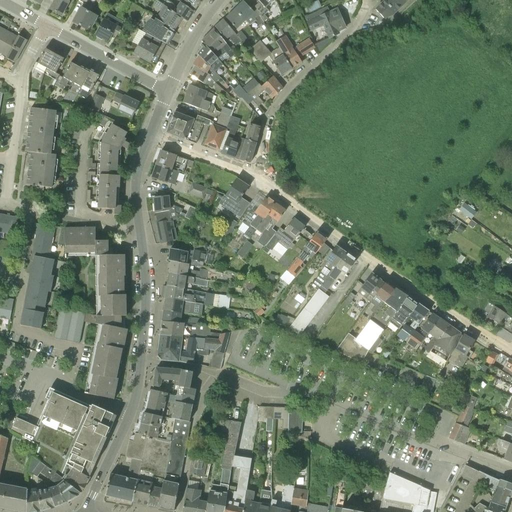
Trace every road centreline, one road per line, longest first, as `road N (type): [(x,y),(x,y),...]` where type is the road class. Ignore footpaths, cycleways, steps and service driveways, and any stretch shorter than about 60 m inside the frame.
road 1 (residential): [(255,178),(511,355)]
road 2 (residential): [(141,361),(145,274),(135,180),(152,132)]
road 3 (residential): [(255,178),(270,115),(351,30),(365,0)]
road 4 (residential): [(25,252),(28,208),(7,204),(18,82)]
road 5 (residential): [(141,361),(259,389),(302,388)]
road 6 (residential): [(86,511),(130,413),(141,361)]
road 7 (residential): [(47,27),(169,94)]
